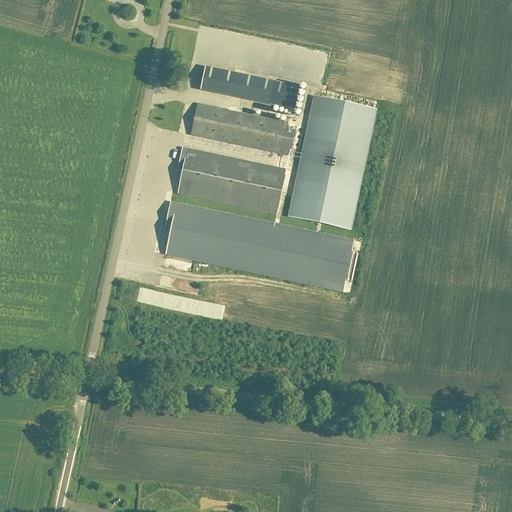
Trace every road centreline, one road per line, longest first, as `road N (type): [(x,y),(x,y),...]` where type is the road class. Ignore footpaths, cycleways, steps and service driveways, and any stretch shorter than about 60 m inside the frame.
road 1 (unclassified): [(511,421),(85,382)]
road 2 (unclassified): [(85,382),(168,0)]
road 3 (unclassified): [(57,511),(85,382)]
